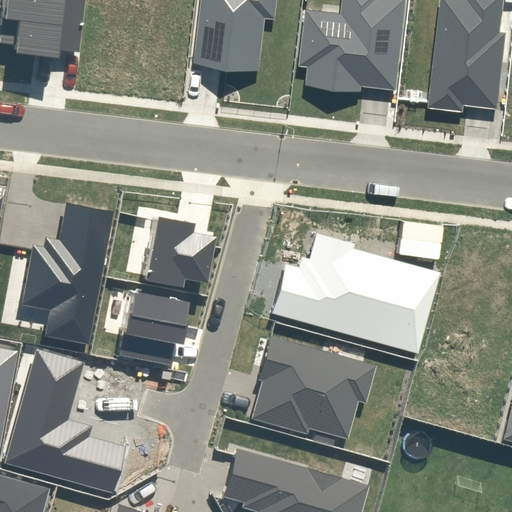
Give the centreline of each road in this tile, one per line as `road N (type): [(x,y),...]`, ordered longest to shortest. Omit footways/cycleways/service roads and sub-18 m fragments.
road 1 (residential): [(185,459),(269,154)]
road 2 (residential): [(0,123),(269,154)]
road 3 (residential): [(269,154),(511,183)]
